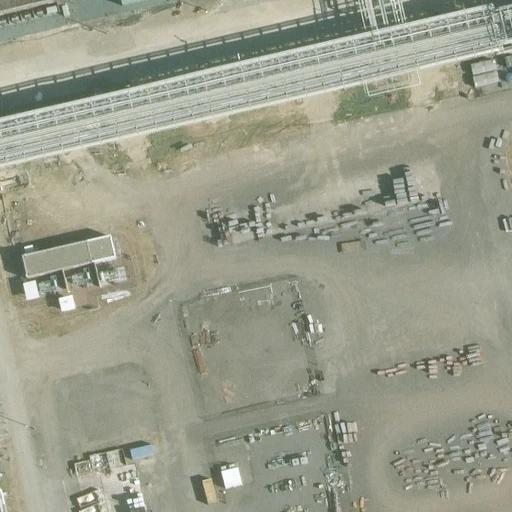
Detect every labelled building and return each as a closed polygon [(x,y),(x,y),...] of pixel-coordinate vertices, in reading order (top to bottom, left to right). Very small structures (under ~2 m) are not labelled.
[(0,0),(0,17),(58,4),(59,9),(68,7),(65,0),(0,0)] [(118,0),(120,9),(196,0),(118,0)] [(361,0),(360,0),(359,1),(359,2),(359,3),(368,41),(408,32),(400,0),(361,0)] [(0,171),(365,90),(366,99),(369,98),(369,101),(371,102),(421,91),(422,90),(421,87),(423,86),(421,76),(511,55),(511,8),(408,32),(368,41),(0,125),(0,171)] [(435,161),(224,209),(233,251),(445,201),(435,161)] [(22,258),(28,280),(117,260),(111,238),(22,258)] [(220,473),(225,491),(241,486),(236,469),(220,473)]
